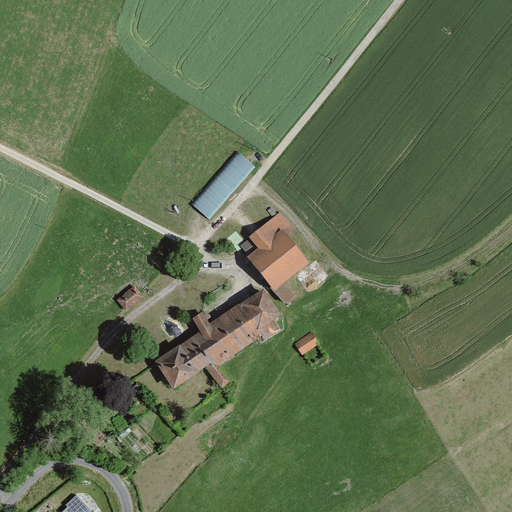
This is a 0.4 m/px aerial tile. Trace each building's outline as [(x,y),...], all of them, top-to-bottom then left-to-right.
[(238,152),(194,205),(210,219),(255,166),(238,152)] [(292,228),(280,214),(252,237),(261,248),(250,258),(274,289),(307,262),(284,234),(292,228)] [(242,244),(248,253),(254,249),(248,240),(242,244)] [(142,296),(134,287),(118,299),(126,309),(142,296)] [(203,332),(160,361),(175,384),(205,363),(221,386),(228,381),(218,365),(261,336),(264,341),(282,330),(274,318),(280,314),(264,290),(210,326),(202,315),(195,320),(203,332)] [(318,344),(312,334),(296,344),(303,354),(318,344)] [(91,511),(93,511),(77,494),(65,504),(67,506),(62,511),(91,511)]
